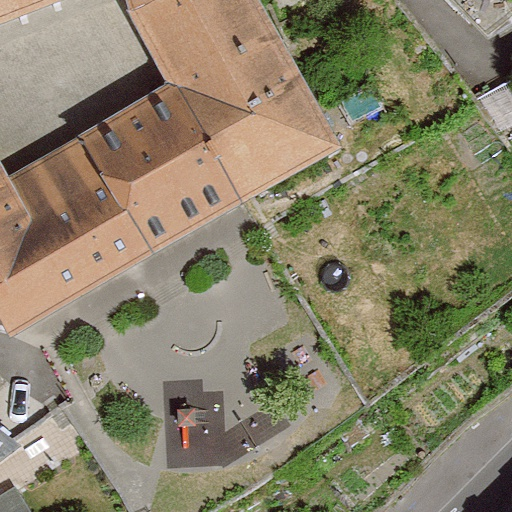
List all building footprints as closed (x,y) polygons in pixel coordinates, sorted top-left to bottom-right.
[(0,0),(0,24),(62,0),(128,0),(132,14),(165,0),(0,0)] [(243,215),(334,150),(250,0),(165,0),(132,14),(176,100),(243,215)] [(511,21),(511,0),(459,0),(489,34),(511,21)] [(0,319),(14,346),(243,215),(176,100),(6,198),(0,186),(0,319)] [(0,453),(11,446),(0,437),(0,453)]
